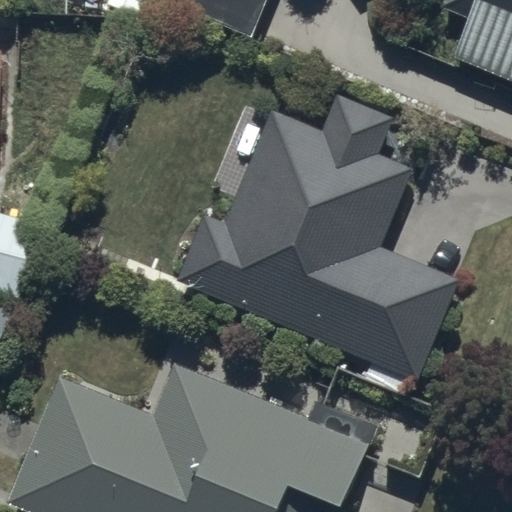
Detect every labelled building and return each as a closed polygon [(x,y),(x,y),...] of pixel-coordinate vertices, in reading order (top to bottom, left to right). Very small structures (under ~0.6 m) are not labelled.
[(511,0),(445,0),(445,1),(470,12),(458,52),(511,75),(511,0)] [(204,211),(176,277),(422,378),(462,273),(386,242),(420,162),(383,148),(394,115),(341,90),(325,127),(275,104),(227,219),(204,211)] [(0,209),(0,287),(20,293),(40,221),(0,209)] [(0,340),(15,306),(0,299),(0,340)] [(61,372),(9,497),(44,511),(315,511),(324,489),(343,496),(382,421),(319,397),(311,411),(178,357),(156,412),(61,372)]
